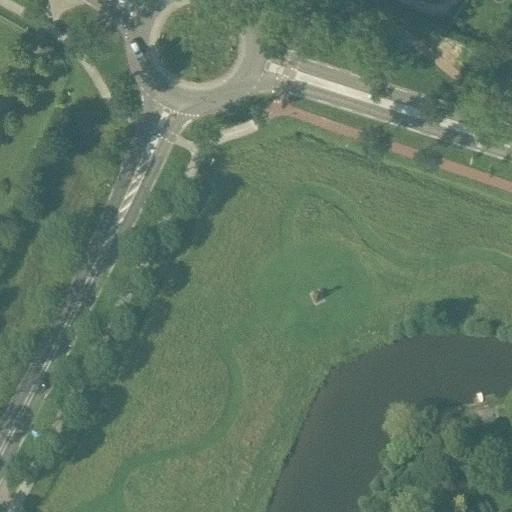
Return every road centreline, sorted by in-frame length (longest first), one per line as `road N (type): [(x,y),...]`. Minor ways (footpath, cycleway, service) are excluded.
road 1 (tertiary): [(244,84),(285,86),(511,157)]
road 2 (secondary): [(156,88),(62,340)]
road 3 (tertiary): [(511,130),(292,64),(258,43)]
road 4 (secondary): [(62,340),(186,104)]
road 5 (secondary): [(0,459),(62,340)]
